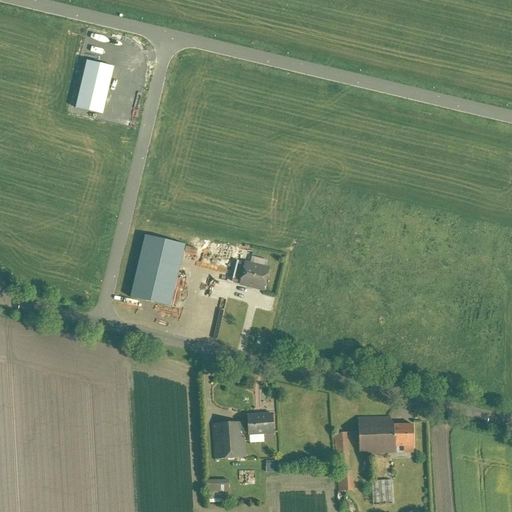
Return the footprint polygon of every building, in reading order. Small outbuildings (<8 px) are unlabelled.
[(115,69),(87,62),(75,110),(103,117),(115,69)] [(168,307),(184,246),(144,236),(129,297),(168,307)] [(246,261),(241,282),(265,289),(271,268),(246,261)] [(273,413),(249,415),(251,435),(275,432),(273,413)] [(393,417),(359,419),(361,455),(394,453),(394,448),(393,424),(393,417)] [(244,421),(213,424),(216,456),(247,453),(244,421)] [(414,423),(393,424),(394,448),(415,447),(414,423)] [(352,469),(351,470),(348,432),(336,433),(340,491),(354,490),(352,469)] [(266,460),(267,472),(278,471),(277,460),(266,460)] [(208,480),(209,493),(231,492),(230,478),(208,480)] [(373,480),(375,503),(393,502),(391,479),(373,480)]
